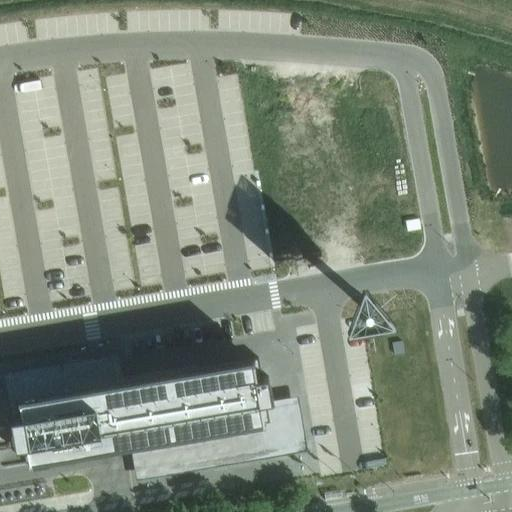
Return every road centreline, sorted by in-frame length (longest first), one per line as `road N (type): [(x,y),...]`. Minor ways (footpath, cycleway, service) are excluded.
road 1 (unclassified): [(436,277),(391,274),(0,341)]
road 2 (unclassified): [(0,60),(167,45),(384,56)]
road 3 (unclassified): [(470,271),(431,78),(412,59),(384,56)]
road 4 (unclassified): [(506,511),(470,271)]
road 5 (unclassified): [(436,277),(471,511)]
road 6 (unclassified): [(384,56),(404,76),(436,277)]
